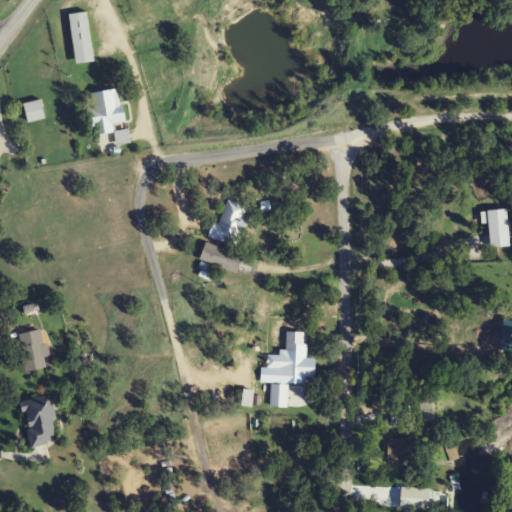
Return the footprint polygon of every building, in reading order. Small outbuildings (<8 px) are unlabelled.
[(87,13),(69,15),(76,65),(94,63),(87,13)] [(90,94),(96,136),(117,134),(116,124),(125,123),(120,90),(90,94)] [(45,119),(41,100),(23,105),(27,124),(45,119)] [(247,209),(226,201),(210,239),(238,250),(250,221),(243,218),(247,209)] [(237,274),(244,257),(207,242),(200,260),(237,274)] [(48,367),(40,330),(19,334),(26,372),(48,367)] [(306,384),(308,333),(286,332),(284,383),(306,384)] [(22,402),(33,447),(60,440),(48,395),(22,402)] [(388,463),(415,463),(415,438),(388,438),(388,463)]
